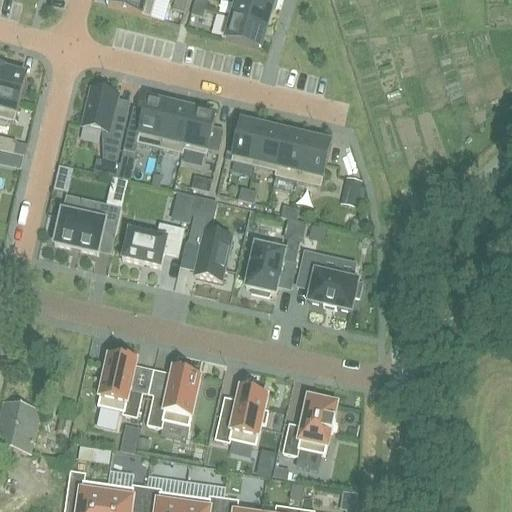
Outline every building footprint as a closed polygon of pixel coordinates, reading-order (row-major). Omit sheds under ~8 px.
[(156,0),(109,0),(107,8),(151,20),(156,0)] [(228,19),(267,30),(273,10),(238,0),(236,0),(238,0),(233,20),(228,18),(228,19)] [(275,0),(238,0),(273,10),(275,0)] [(196,1),(193,9),(205,13),(207,5),(196,1)] [(172,12),(184,15),(186,7),(175,4),(172,12)] [(203,20),(205,13),(193,9),(191,17),(203,20)] [(111,28),(113,15),(91,12),(90,25),(111,28)] [(267,30),(228,19),(222,41),(261,52),(267,30)] [(27,79),(4,72),(0,86),(0,120),(14,125),(21,102),(24,103),(29,87),(25,86),(27,79)] [(118,98),(92,91),(83,129),(102,134),(103,164),(116,167),(129,113),(115,109),(118,98)] [(135,157),(137,147),(160,152),(171,108),(148,102),(142,127),(131,124),(124,155),(135,157)] [(171,108),(160,152),(182,157),(193,113),(171,108)] [(216,119),(193,113),(182,157),(183,158),(184,153),(206,158),(208,154),(219,156),(224,133),(213,130),(216,119)] [(254,170),(264,130),(241,125),(232,164),(254,170)] [(275,179),(276,179),(286,136),(264,130),(254,170),(276,175),(275,179)] [(308,141),(286,136),(276,179),(298,185),(308,141)] [(0,153),(14,156),(16,145),(1,141),(0,144),(0,153)] [(308,141),(298,185),(321,190),(338,194),(344,169),(327,165),(331,146),(308,141)] [(24,159),(15,157),(12,169),(21,171),(24,159)] [(159,191),(162,179),(154,178),(151,189),(159,191)] [(114,181),(112,189),(126,193),(128,184),(114,181)] [(344,196),(358,199),(361,185),(347,182),(344,196)] [(246,205),(249,193),(241,191),(238,203),(246,205)] [(249,193),(246,205),(254,207),(257,195),(249,193)] [(98,258),(99,256),(98,255),(103,236),(116,239),(122,211),(97,206),(94,221),(62,214),(61,220),(55,219),(50,241),(56,242),(55,246),(54,248),(57,248),(96,257),(98,258)] [(281,221),(289,222),(292,211),(284,209),(281,221)] [(292,211),(289,222),(297,224),(299,213),(292,211)] [(194,219),(188,246),(201,250),(195,279),(222,285),(232,241),(205,235),(208,222),(194,219)] [(161,271),(164,256),(178,259),(184,233),(160,228),(157,240),(129,233),(123,262),(161,271)] [(312,228),(309,240),(325,244),(328,232),(312,228)] [(256,244),(246,291),(252,292),(251,296),(269,300),(270,296),(276,298),(283,264),(295,267),(300,246),(288,243),(286,251),(256,244)] [(359,282),(317,273),(320,259),(305,256),(299,280),(313,283),(308,305),(351,315),(355,300),(359,301),(363,287),(358,285),(359,282)] [(123,418),(137,422),(143,398),(130,395),(137,363),(120,359),(120,362),(109,359),(98,410),(124,416),(123,418)] [(189,431),(201,380),(190,377),(190,375),(174,371),(167,403),(154,400),(147,429),(161,432),(163,425),(189,431)] [(241,390),(234,422),(221,419),(216,443),(230,447),(230,444),(256,450),(261,427),(265,428),(268,415),(264,414),(268,399),(257,397),(257,394),(241,390)] [(333,422),(336,408),(324,405),(325,403),(312,400),(312,402),(309,402),(302,431),(290,428),(283,457),(297,460),(299,453),(325,459),(330,435),(332,436),(335,423),(333,422)] [(4,406),(0,423),(0,450),(30,457),(40,414),(4,406)] [(272,475),(257,471),(256,478),(271,482),(272,475)] [(289,474),(276,471),(274,480),(287,483),(289,474)] [(104,511),(108,488),(84,485),(85,478),(71,476),(67,505),(80,506),(78,511),(104,511)] [(144,511),(147,491),(133,489),(133,492),(108,488),(104,511),(144,511)] [(183,511),(185,499),(161,496),(161,493),(147,491),(144,511),(183,511)] [(209,503),(185,499),(183,511),(222,511),(224,502),(210,500),(209,503)] [(239,511),(237,511),(238,505),(224,502),(222,511),(239,511)]
